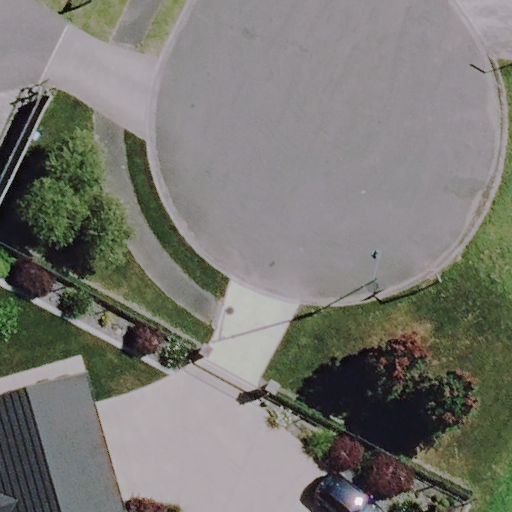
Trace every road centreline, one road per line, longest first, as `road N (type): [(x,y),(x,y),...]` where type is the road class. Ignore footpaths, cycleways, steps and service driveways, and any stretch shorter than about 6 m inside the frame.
road 1 (unknown): [(305,139),(293,169),(276,330)]
road 2 (residential): [(305,139),(329,0)]
